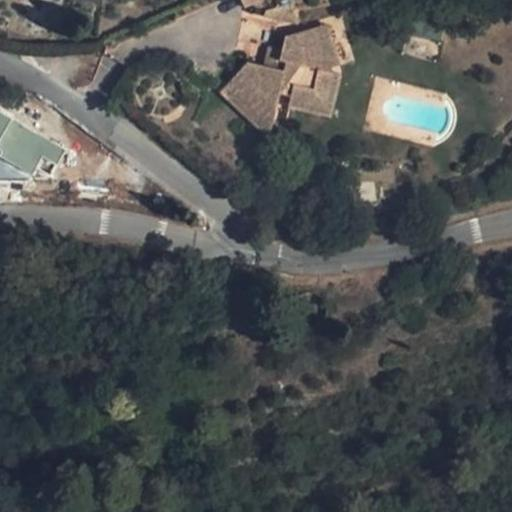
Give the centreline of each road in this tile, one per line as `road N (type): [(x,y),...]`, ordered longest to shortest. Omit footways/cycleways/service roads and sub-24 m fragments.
road 1 (residential): [(248,245),(58,102),(0,72)]
road 2 (residential): [(248,245),(345,255),(511,223)]
road 3 (residential): [(0,208),(38,205),(248,245)]
road 4 (track): [(294,254),(261,307),(182,353)]
road 5 (unknown): [(83,121),(116,62),(169,34)]
